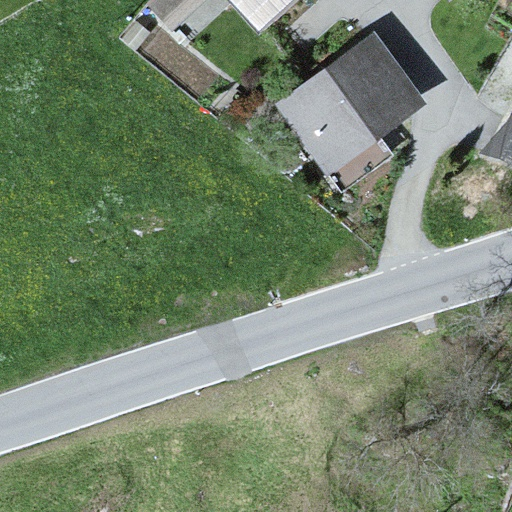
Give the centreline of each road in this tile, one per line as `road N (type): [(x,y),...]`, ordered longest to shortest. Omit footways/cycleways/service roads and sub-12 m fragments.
road 1 (tertiary): [(0,420),(511,255)]
road 2 (unknown): [(367,7),(413,51),(439,118),(412,291)]
